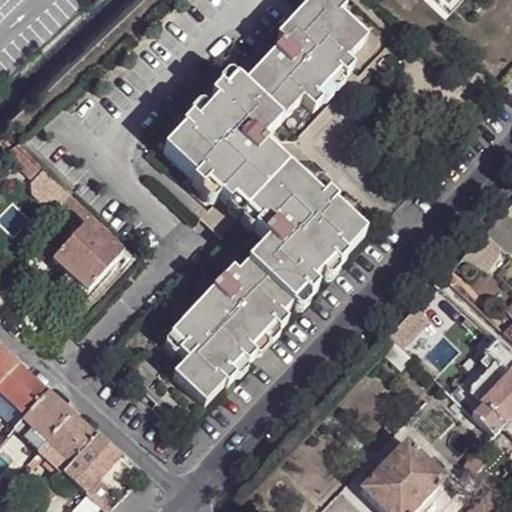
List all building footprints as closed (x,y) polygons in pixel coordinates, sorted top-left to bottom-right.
[(284,322),(296,310),(305,300),(306,302),(310,305),(319,296),(313,290),(334,270),(338,275),(347,265),(345,263),(365,241),(334,212),(326,205),(328,203),(313,189),(308,194),(261,150),(300,108),(311,117),(321,107),(316,102),(338,78),(344,84),(353,73),(346,67),(366,46),(338,20),(345,14),(336,4),(330,10),(319,0),(315,0),(276,43),(282,49),(241,92),(236,87),(195,130),(189,125),(181,134),(183,136),(163,158),(193,187),(190,189),(200,198),(211,187),(221,196),(245,218),(250,213),(263,225),(257,231),(245,219),(238,226),(222,243),(200,266),(221,285),(169,341),(182,353),(177,358),(186,368),(172,382),(205,413),(226,391),(228,393),(237,383),(231,378),(243,366),(248,371),(257,362),(252,357),(274,333),(280,337),(289,327),(284,322)] [(431,0),(459,22),(476,0),(453,0),(449,6),(440,0),(431,0)] [(321,107),(344,84),(338,78),(316,102),(321,107)] [(43,176),(15,149),(12,152),(5,157),(35,185),(43,176)] [(86,227),(92,221),(43,176),(35,185),(84,230),(86,227)] [(234,222),(238,226),(245,219),(221,196),(198,220),(217,239),(234,222)] [(326,205),(334,212),(336,210),(328,203),(326,205)] [(245,218),(245,219),(257,231),(263,225),(250,213),(245,218)] [(511,223),(503,215),(483,237),(499,252),(506,259),(511,253),(511,223)] [(97,237),(103,231),(92,221),(86,227),(97,237)] [(222,243),(238,226),(234,222),(217,239),(222,243)] [(85,297),(121,259),(97,237),(86,227),(84,230),(72,243),(53,263),(51,265),(67,280),(85,297)] [(121,259),(127,254),(103,231),(97,237),(121,259)] [(53,263),(72,243),(62,234),(44,253),(53,263)] [(467,253),(461,260),(485,274),(499,252),(483,237),(467,253)] [(450,272),(442,280),(450,287),(457,279),(450,272)] [(78,305),(85,297),(67,280),(60,287),(78,305)] [(423,300),(401,324),(413,335),(435,311),(423,300)] [(511,320),(511,326),(502,337),(511,345),(511,306),(504,314),(511,320)] [(60,320),(54,326),(57,329),(58,330),(65,323),(63,322),(60,320)] [(257,362),(280,337),(274,333),(252,357),(257,362)] [(388,337),(376,350),(400,373),(412,361),(388,337)] [(482,407),(472,418),(493,438),(501,430),(511,418),(511,357),(497,343),(483,356),(493,365),(470,391),(469,395),(471,396),(482,407)] [(5,357),(0,352),(0,388),(9,379),(18,369),(5,357)] [(237,383),(248,371),(243,366),(231,378),(237,383)] [(31,381),(18,369),(9,379),(23,391),(31,381)] [(48,396),(31,381),(23,391),(9,379),(0,388),(0,397),(26,421),(48,396)] [(72,418),(48,396),(26,421),(23,424),(36,436),(42,442),(47,446),(72,418)] [(471,396),(461,407),(472,418),(482,407),(471,396)] [(96,439),(72,418),(47,446),(71,467),(96,439)] [(511,418),(501,430),(511,440),(511,418)] [(511,440),(501,430),(493,438),(511,455),(511,440)] [(42,442),(36,436),(27,445),(32,450),(38,455),(43,450),(47,446),(42,442)] [(120,460),(96,439),(71,467),(63,476),(80,493),(86,498),(101,511),(111,511),(114,509),(109,505),(116,498),(99,483),(120,460)] [(71,467),(47,446),(43,450),(38,455),(61,476),(63,476),(71,467)] [(406,446),(360,494),(379,511),(417,511),(445,483),(406,446)] [(27,468),(38,455),(32,450),(21,462),(27,468)] [(488,511),(497,503),(489,495),(473,511),(488,511)]
